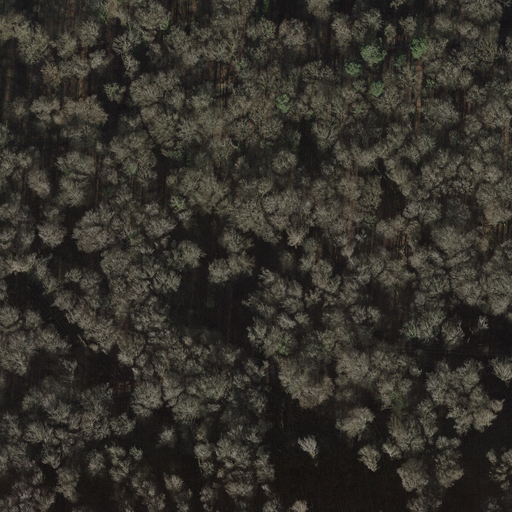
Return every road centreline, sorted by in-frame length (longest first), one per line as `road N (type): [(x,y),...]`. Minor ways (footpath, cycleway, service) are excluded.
road 1 (track): [(511,28),(224,88),(0,147)]
road 2 (track): [(0,426),(81,399),(262,373),(348,350),(511,351)]
